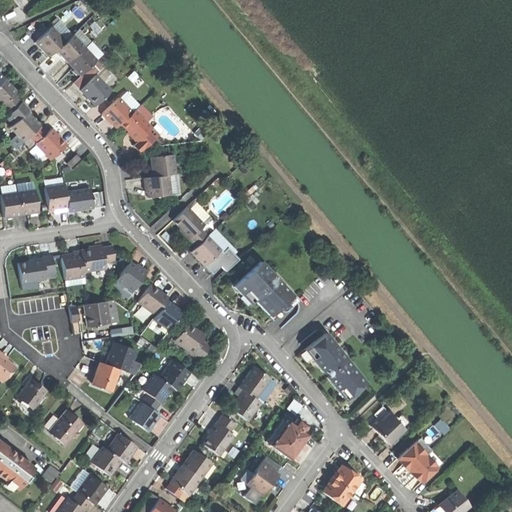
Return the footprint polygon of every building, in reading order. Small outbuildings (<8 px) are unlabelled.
[(58,21),(51,27),(65,42),(72,35),(58,21)] [(34,35),(38,40),(48,30),(43,26),(34,35)] [(42,50),(49,57),(56,50),(65,42),(51,27),(48,30),(38,40),(35,43),(42,50)] [(84,48),(72,35),(65,42),(56,50),(62,57),(68,63),(84,48)] [(96,60),(84,48),(68,63),(73,69),(80,76),(88,68),(96,60)] [(99,57),(96,60),(88,68),(96,75),(97,77),(105,69),(100,64),(103,61),(99,57)] [(111,91),(97,77),(96,75),(80,90),(87,97),(95,106),(111,91)] [(11,87),(5,80),(0,84),(0,103),(9,114),(21,102),(14,95),(17,93),(11,87)] [(124,93),(119,98),(132,112),(134,110),(137,107),(124,93)] [(108,120),(116,128),(120,124),(132,112),(119,98),(118,98),(102,114),(108,120)] [(28,110),(21,102),(9,114),(7,116),(14,123),(26,111),(27,112),(28,110)] [(137,107),(134,110),(145,122),(151,116),(140,104),(137,107)] [(134,110),(132,112),(120,124),(129,133),(137,142),(152,128),(145,122),(134,110)] [(32,118),(27,112),(26,111),(14,123),(9,127),(23,142),(29,137),(40,126),(32,118)] [(47,133),(40,126),(29,137),(36,144),(47,133)] [(159,135),(152,128),(137,142),(133,146),(140,153),(159,135)] [(51,129),(47,133),(36,144),(51,160),(67,145),(60,138),(51,129)] [(67,163),(71,168),(80,159),(76,155),(67,163)] [(151,168),(152,178),(168,176),(175,175),(173,155),(150,158),(151,168)] [(175,175),(168,176),(170,194),(178,193),(176,175),(175,175)] [(146,188),(147,198),(170,195),(170,194),(168,176),(152,178),(145,179),(146,188)] [(54,209),(67,207),(65,192),(64,185),(44,187),(47,210),(54,209)] [(68,210),(68,212),(81,210),(93,208),(90,189),(65,192),(67,207),(68,210)] [(34,190),(17,192),(20,214),(29,213),(38,212),(34,190)] [(11,216),(20,214),(17,192),(0,194),(0,197),(3,217),(11,216)] [(193,201),(187,207),(204,225),(210,219),(193,201)] [(182,231),(190,238),(200,229),(204,225),(187,207),(173,221),(182,231)] [(207,236),(200,229),(190,238),(188,240),(195,247),(207,236)] [(214,230),(207,237),(220,250),(227,244),(214,230)] [(207,237),(207,236),(195,247),(190,252),(197,259),(204,266),(220,250),(207,237)] [(112,246),(102,247),(105,263),(115,261),(112,246)] [(88,249),(80,251),(81,255),(83,272),(106,269),(105,263),(102,247),(101,247),(88,249)] [(61,258),(64,280),(84,277),(83,272),(81,255),(73,256),(68,257),(61,258)] [(42,258),(42,260),(44,274),(54,272),(52,257),(42,258)] [(251,297),(266,314),(289,293),(257,259),(230,284),(241,296),(246,301),(251,297)] [(30,262),(18,263),(21,283),(45,280),(44,274),(42,260),(30,262)] [(116,280),(132,292),(145,273),(137,267),(129,262),(116,280)] [(137,302),(155,315),(166,300),(168,298),(159,291),(150,284),(137,302)] [(174,307),(166,300),(155,315),(152,319),(169,331),(182,312),(174,307)] [(83,305),(87,327),(95,326),(109,324),(105,301),(83,305)] [(71,323),(79,322),(76,306),(69,307),(71,323)] [(201,331),(183,318),(170,336),(196,355),(201,348),(205,342),(197,336),(201,331)] [(110,331),(111,336),(133,333),(132,328),(110,331)] [(314,364),(322,373),(343,356),(322,331),(301,348),(314,364)] [(108,356),(105,365),(118,370),(124,372),(128,359),(132,360),(135,351),(117,344),(114,353),(109,351),(108,356)] [(0,379),(2,382),(15,367),(6,359),(1,355),(2,354),(0,352),(0,379)] [(342,397),(363,380),(343,356),(322,373),(332,386),(342,397)] [(168,357),(163,364),(158,370),(155,374),(174,387),(179,379),(186,370),(168,357)] [(158,370),(163,364),(158,360),(154,367),(158,370)] [(105,365),(99,363),(96,370),(94,375),(96,376),(93,385),(110,391),(118,370),(105,365)] [(236,382),(240,386),(252,395),(266,375),(250,363),(243,373),(236,382)] [(168,395),(174,387),(155,374),(150,370),(138,385),(162,403),(168,395)] [(18,396),(34,407),(46,391),(37,385),(31,379),(18,396)] [(227,404),(245,418),(259,400),(252,395),(240,386),(233,395),(227,404)] [(149,420),(155,412),(138,399),(127,413),(144,427),(149,420)] [(49,431),(65,445),(82,423),(74,417),(66,410),(49,431)] [(379,434),(386,441),(400,428),(392,420),(394,419),(386,410),(378,418),(375,415),(368,423),(379,434)] [(215,419),(226,428),(232,420),(219,411),(214,418),(215,419)] [(290,422),(285,418),(267,442),(287,457),(296,444),(305,432),(299,428),(303,423),(294,416),(290,422)] [(443,417),(437,423),(446,433),(452,427),(443,417)] [(230,430),(226,428),(215,419),(208,429),(200,439),(216,451),(230,430)] [(128,451),(134,443),(117,431),(105,447),(118,457),(122,459),(128,451)] [(411,441),(435,466),(440,461),(416,435),(411,441)] [(418,481),(435,466),(411,441),(394,456),(401,463),(412,475),(418,481)] [(112,466),(118,457),(105,447),(100,444),(88,460),(106,473),(112,466)] [(0,445),(0,477),(17,490),(32,470),(0,445)] [(185,455),(180,462),(198,475),(209,460),(191,447),(185,455)] [(275,472),(260,460),(244,481),(259,493),(268,480),(275,472)] [(174,471),(168,479),(181,489),(186,492),(198,475),(180,462),(174,471)] [(319,489),(339,503),(358,477),(350,471),(339,463),(323,484),(319,489)] [(42,476),(52,484),(60,473),(50,466),(42,476)] [(98,493),(105,484),(87,471),(74,489),(87,499),(92,502),(98,493)] [(163,486),(176,495),(181,489),(168,479),(163,486)] [(436,502),(443,511),(455,511),(466,504),(454,488),(436,502)] [(67,498),(79,506),(81,508),(87,499),(74,489),(67,498)] [(74,511),(79,506),(67,498),(64,495),(51,511),(74,511)] [(142,511),(166,511),(171,506),(156,495),(149,504),(142,511)] [(443,511),(436,502),(427,509),(429,511),(443,511)]
